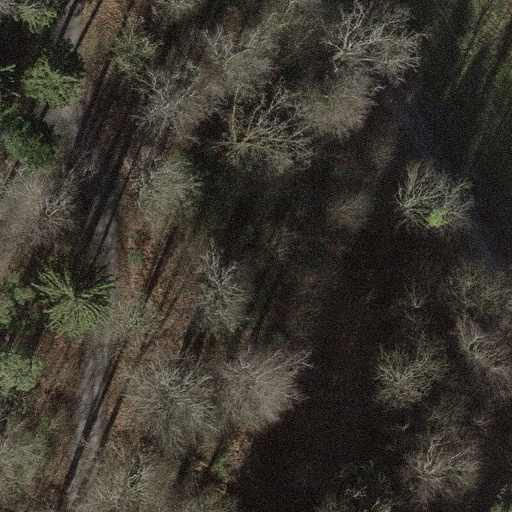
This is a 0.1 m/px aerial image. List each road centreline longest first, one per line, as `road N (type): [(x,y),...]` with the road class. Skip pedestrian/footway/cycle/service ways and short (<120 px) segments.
road 1 (track): [(48,0),(45,66),(107,316),(92,511)]
road 2 (track): [(331,0),(511,292)]
road 3 (track): [(0,217),(45,66)]
